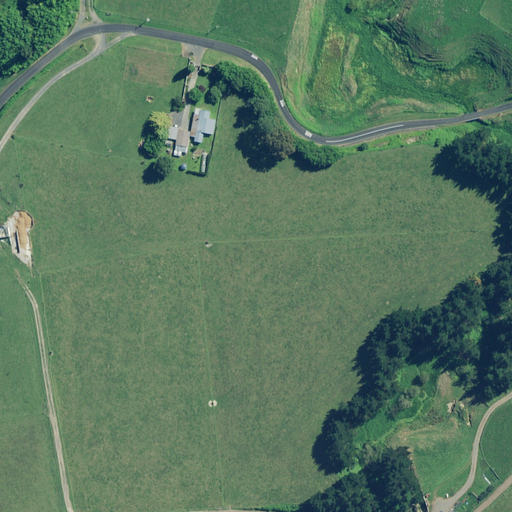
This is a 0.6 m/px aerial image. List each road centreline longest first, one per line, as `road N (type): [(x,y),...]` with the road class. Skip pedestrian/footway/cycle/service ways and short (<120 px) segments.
road 1 (unclassified): [(0,116),(83,33),(113,26),(253,56),(308,145),(362,145),(511,113)]
road 2 (track): [(25,271),(66,511)]
